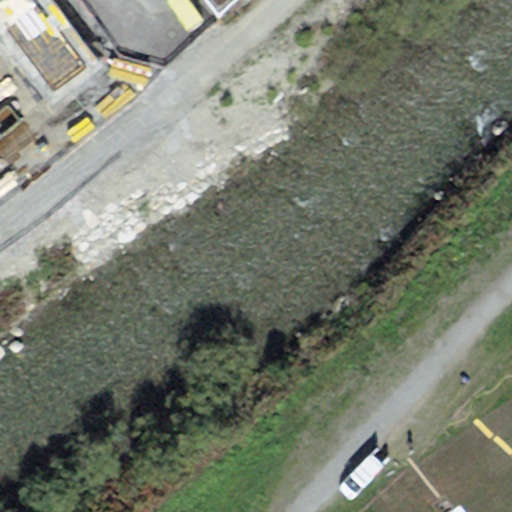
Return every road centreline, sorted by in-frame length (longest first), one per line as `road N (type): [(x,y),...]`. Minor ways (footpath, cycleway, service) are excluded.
road 1 (track): [(30,0),(127,127),(286,0)]
road 2 (track): [(287,511),(296,484),(352,410),(511,267)]
